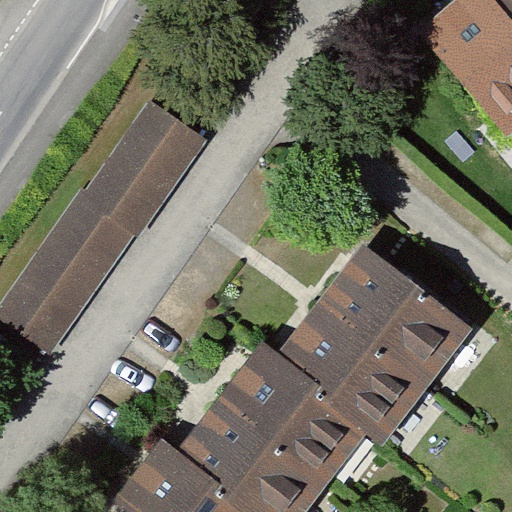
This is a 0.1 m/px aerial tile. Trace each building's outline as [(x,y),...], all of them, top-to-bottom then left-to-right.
[(454,0),(418,29),(504,138),(511,131),(511,20),(495,0),(454,0)] [(511,0),(495,0),(511,20),(511,0)] [(204,140),(151,99),(74,198),(131,240),(204,140)] [(74,198),(0,298),(0,320),(47,354),(131,240),(74,198)] [(363,247),(320,305),(427,386),(471,328),(363,247)] [(320,305),(275,364),(369,435),(383,446),(427,386),(320,305)] [(258,351),(218,403),(328,488),(369,435),(275,364),(258,351)] [(218,403),(174,459),(244,511),(309,511),(328,488),(218,403)] [(159,445),(116,497),(134,511),(244,511),(174,459),(159,445)]
